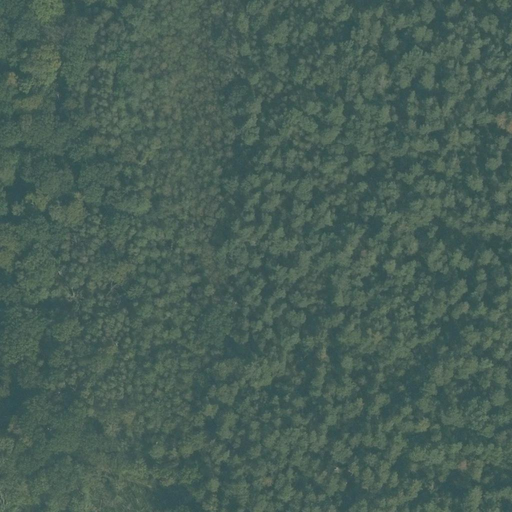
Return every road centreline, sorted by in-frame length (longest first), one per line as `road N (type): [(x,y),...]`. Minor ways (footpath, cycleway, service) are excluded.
road 1 (track): [(25,0),(18,278),(0,400)]
road 2 (track): [(511,269),(357,184),(349,167),(346,59),(354,0)]
road 3 (track): [(187,509),(32,446)]
